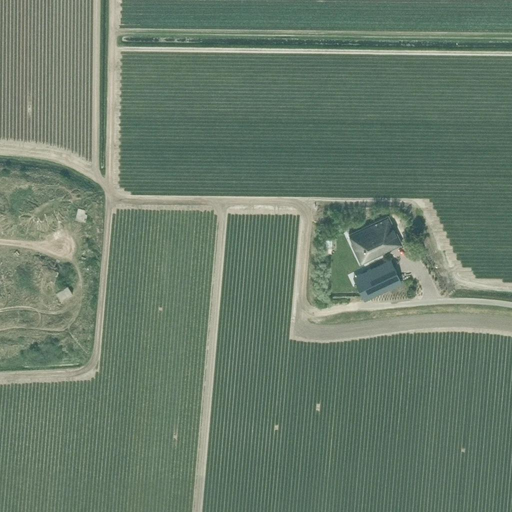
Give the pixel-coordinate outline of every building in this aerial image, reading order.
[(45,202),(42,196),(40,197),(43,203),(30,210),(36,223),(44,218),(46,221),(50,219),(52,222),(54,222),(51,215),(62,210),(57,197),(45,202)] [(84,214),(85,210),(78,208),(75,220),(85,222),(87,215),(84,214)] [(361,264),(401,243),(387,216),(348,235),(352,243),(351,244),(361,264)] [(364,299),(399,282),(388,260),(353,278),(364,299)] [(53,270),(42,266),(37,278),(49,282),(47,285),(50,286),(51,286),(52,284),(54,284),(55,282),(58,272),(56,272),(57,269),(54,268),(53,270)] [(61,301),(72,293),(67,286),(56,294),(61,301)]
